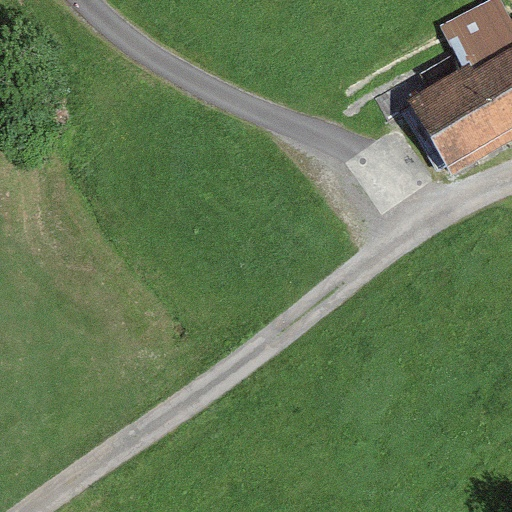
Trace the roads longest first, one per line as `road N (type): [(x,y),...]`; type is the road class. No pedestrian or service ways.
road 1 (track): [(40,511),(252,363),(426,226),(511,180)]
road 2 (track): [(426,226),(368,165),(188,82),(102,23),(83,0)]
